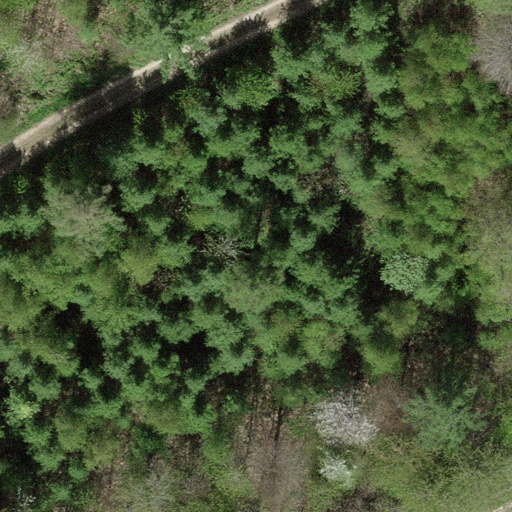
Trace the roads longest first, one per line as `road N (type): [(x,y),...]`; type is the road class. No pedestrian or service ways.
road 1 (track): [(305,0),(69,117),(0,170)]
road 2 (track): [(359,511),(511,444)]
